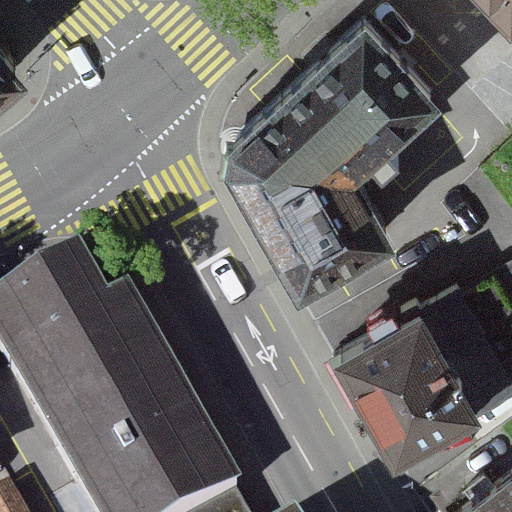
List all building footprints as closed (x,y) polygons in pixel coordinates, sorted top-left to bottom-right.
[(511,0),(498,0),(511,15),(511,0)] [(379,12),(219,152),(306,287),(399,231),(367,168),(446,90),(379,12)] [(0,46),(0,86),(20,66),(0,46)] [(511,247),(504,233),(323,330),(384,442),(511,372),(511,247)] [(79,260),(0,305),(0,354),(90,511),(252,511),(130,299),(109,311),(79,260)] [(511,511),(511,475),(451,511),(511,511)] [(26,511),(12,487),(0,493),(0,511),(26,511)]
